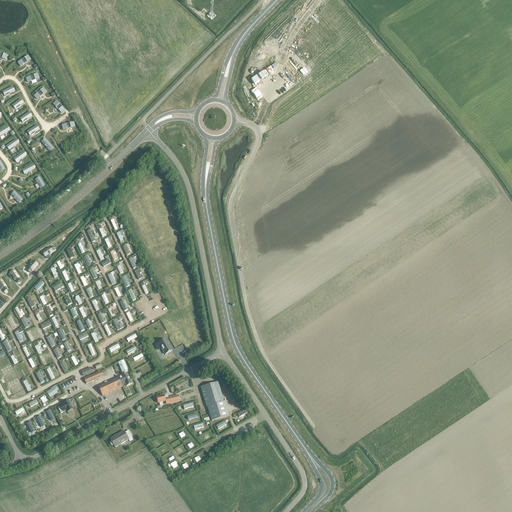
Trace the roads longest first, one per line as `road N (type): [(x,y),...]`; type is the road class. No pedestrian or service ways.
road 1 (unclassified): [(234,121),(251,124),(259,138),(230,202),(249,316),(264,355),(313,426)]
road 2 (primary): [(205,189),(235,345),(303,447)]
road 3 (unclassified): [(147,130),(186,182),(222,351)]
road 4 (unclassified): [(222,351),(21,462)]
road 5 (tertiary): [(0,254),(147,130)]
road 6 (unclassified): [(222,351),(302,473),(302,493),(286,511)]
